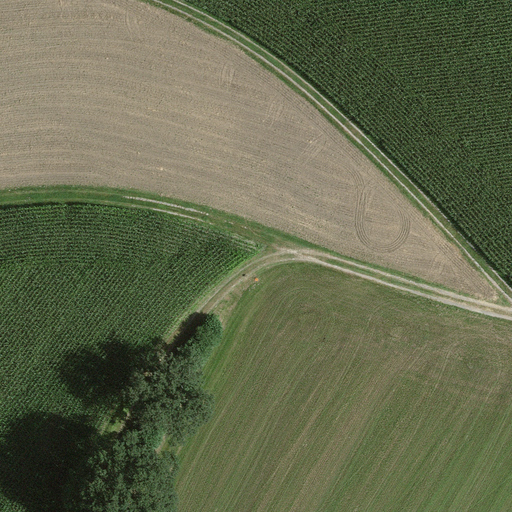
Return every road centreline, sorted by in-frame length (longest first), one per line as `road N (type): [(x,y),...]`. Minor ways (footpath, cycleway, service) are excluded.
road 1 (track): [(94,511),(185,346),(253,270),(293,256),(323,261),(511,315)]
road 2 (track): [(163,0),(267,57),(350,123),(511,295)]
